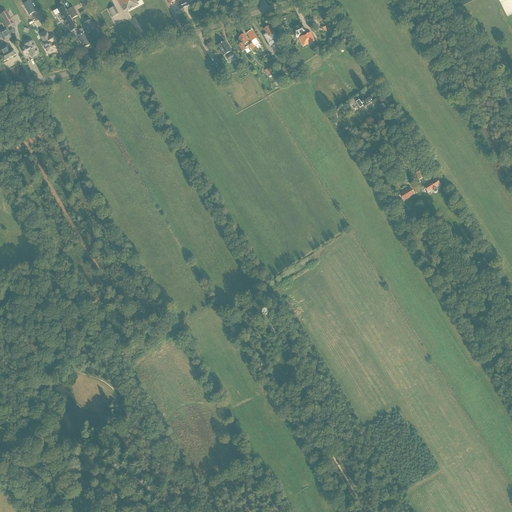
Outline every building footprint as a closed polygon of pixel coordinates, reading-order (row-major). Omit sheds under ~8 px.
[(128,11),(139,5),(135,0),(117,0),(124,11),(128,9),(128,11)] [(186,1),(185,0),(176,0),(176,1),(180,10),(190,5),(188,1),(186,1)] [(24,4),(30,15),(36,12),(30,1),(24,4)] [(64,7),(58,10),(60,14),(59,15),(62,20),(63,19),(70,32),(77,29),(64,7)] [(72,19),(78,16),(73,7),(67,11),(72,19)] [(108,10),(112,17),(118,14),(114,7),(108,10)] [(91,20),(83,25),(87,31),(89,29),(94,38),(99,35),(95,28),(96,28),(91,20)] [(303,47),(314,41),(310,32),(305,35),(304,33),(306,33),(302,25),(292,30),(296,38),(299,36),(299,37),(298,38),(303,47)] [(270,42),(275,39),(273,35),(274,34),(272,31),(273,31),(271,29),(270,29),(268,26),(264,29),(267,34),(266,34),(265,34),(265,35),(263,36),(268,43),(270,42),(270,43),(270,42)] [(0,34),(4,41),(12,37),(7,28),(0,32),(0,34)] [(84,48),(89,46),(83,33),(84,32),(82,29),(76,31),(84,48)] [(64,39),(69,37),(67,33),(66,34),(64,30),(60,32),(64,39)] [(256,45),(259,44),(256,39),(257,39),(255,36),(254,36),(251,31),(247,34),(250,38),(250,39),(251,42),(253,41),(256,45)] [(55,45),(54,45),(53,43),(55,42),(55,41),(53,36),(49,37),(47,33),(41,37),(43,41),(41,43),(45,50),(46,49),(49,54),(55,50),(56,49),(55,48),(56,47),(56,46),(56,45),(55,45)] [(242,52),(249,48),(246,44),(248,42),(243,34),(239,37),(240,37),(239,39),(239,41),(237,42),(239,45),(238,45),(242,52)] [(24,45),(25,47),(22,49),(25,55),(26,55),(27,55),(30,56),(31,56),(31,57),(38,53),(36,49),(32,41),(24,45)] [(229,60),(234,57),(231,52),(231,51),(227,45),(225,41),(218,45),(222,52),(221,52),(224,56),(225,55),(229,60)] [(328,44),(320,49),(325,55),(332,50),(328,44)] [(4,62),(16,55),(13,50),(10,51),(7,46),(0,49),(0,52),(2,56),(1,56),(4,62)] [(375,100),(370,92),(367,94),(366,93),(362,96),(363,97),(359,100),(356,102),(360,108),(363,106),(364,107),(375,100)] [(347,116),(353,112),(350,108),(344,112),(347,116)] [(420,167),(414,171),(419,179),(423,177),(419,172),(422,170),(420,167)] [(436,188),(440,185),(436,179),(432,182),(431,180),(427,183),(428,184),(424,186),(428,193),(432,190),(433,191),(437,188),(436,188)] [(404,200),(414,194),(410,188),(400,194),(404,200)]
